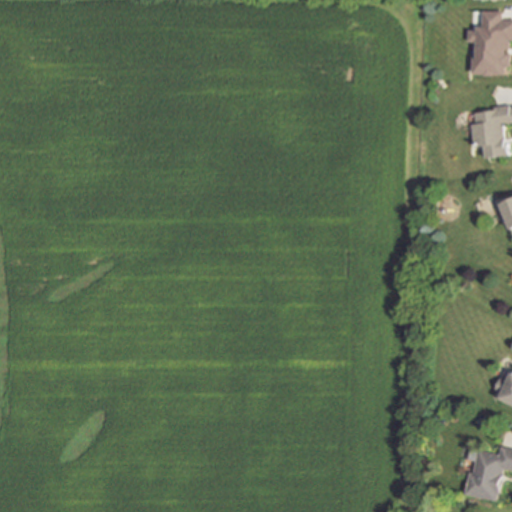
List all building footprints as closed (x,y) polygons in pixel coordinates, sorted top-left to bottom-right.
[(511,47),(505,47),(505,50),(510,50),(510,63),(504,63),(504,70),(475,69),(475,65),(472,65),(472,54),(475,54),(476,38),(469,37),(469,26),(476,27),(476,23),(481,23),(482,8),(502,9),(502,17),(511,17),(511,47)] [(511,123),(505,124),(510,153),(487,157),(484,143),(480,144),(479,137),(476,137),(473,122),(476,122),(475,113),(511,105),(511,123)] [(511,226),(511,224),(508,226),(500,207),(503,206),(502,203),(511,198),(511,226)] [(511,400),(500,395),(511,366),(511,400)] [(511,468),(504,467),(498,497),(465,491),(470,470),(474,471),(479,448),(501,452),(502,444),(511,446),(511,468)]
